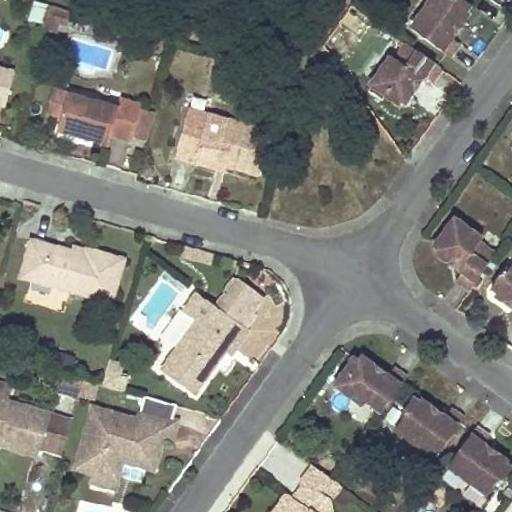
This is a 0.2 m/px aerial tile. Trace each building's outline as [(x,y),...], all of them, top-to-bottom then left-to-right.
[(429,17),(418,34),(418,35),(444,53),(449,56),(458,43),(452,36),(471,9),(465,4),(458,0),(454,0),(452,2),(448,0),(433,0),(424,13),(429,17)] [(48,5),(42,29),(56,33),(59,24),(66,26),(70,11),(48,5)] [(431,83),(441,69),(436,66),(409,47),(398,63),(394,61),(377,85),(389,95),(385,100),(400,111),(423,78),(431,83)] [(13,72),(0,68),(0,107),(2,108),(13,72)] [(53,93),(47,117),(60,120),(66,97),(53,93)] [(116,109),(66,97),(60,120),(56,133),(105,146),(108,138),(132,144),(141,107),(118,101),(116,109)] [(200,136),(205,119),(188,114),(183,131),(200,136)] [(269,137),(205,119),(200,136),(183,131),(174,161),(221,175),(223,169),(257,178),(269,137)] [(458,276),(469,285),(495,249),(481,239),(483,234),(459,217),(448,233),(443,230),(431,246),(463,268),(458,276)] [(78,257),(25,242),(15,279),(107,304),(119,260),(80,250),(78,257)] [(511,260),(504,272),(499,269),(489,285),(511,302),(511,260)] [(261,302),(239,285),(228,300),(250,316),(261,302)] [(195,328),(160,374),(193,398),(229,349),(233,352),(247,334),(244,332),(240,329),(234,324),(215,311),(197,297),(182,318),(195,328)] [(225,298),(215,311),(234,324),(240,329),(244,332),(254,319),(250,316),(228,300),(225,298)] [(363,401),(379,414),(405,378),(393,369),(386,377),(355,356),(351,361),(346,369),(350,372),(338,389),(360,405),(363,401)] [(121,363),(109,360),(102,384),(121,389),(125,377),(117,375),(121,363)] [(0,381),(0,402),(9,405),(14,385),(0,381)] [(440,419),(408,397),(399,411),(402,413),(390,431),(415,448),(418,444),(437,457),(461,421),(445,411),(440,419)] [(9,405),(0,402),(0,448),(35,459),(38,449),(62,456),(72,422),(47,415),(9,405)] [(135,422),(89,411),(73,467),(91,472),(114,479),(119,465),(151,473),(160,445),(167,446),(173,425),(138,415),(135,422)] [(488,437),(473,427),(448,463),(467,476),(464,480),(487,496),(499,479),(505,482),(511,472),(511,466),(482,445),(488,437)] [(88,484),(111,490),(114,479),(91,472),(88,484)] [(334,506),(344,490),(336,484),(319,472),(307,489),(312,492),(334,506)] [(333,511),(334,506),(312,492),(299,508),(305,511),(333,511)] [(296,511),(299,508),(292,502),(284,511),(296,511)]
